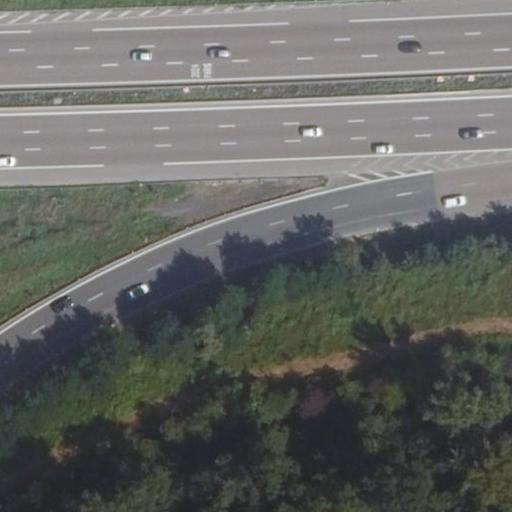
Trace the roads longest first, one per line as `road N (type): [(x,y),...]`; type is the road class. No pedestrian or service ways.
road 1 (motorway): [(0,359),(83,304),(211,242),(406,192),(511,179)]
road 2 (motorway): [(0,141),(511,121)]
road 3 (motorway): [(511,42),(0,59)]
